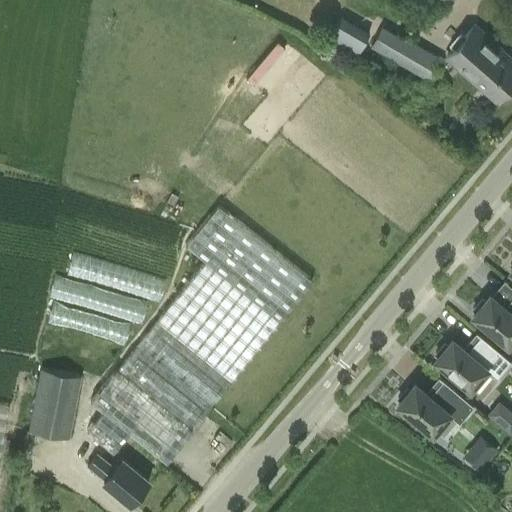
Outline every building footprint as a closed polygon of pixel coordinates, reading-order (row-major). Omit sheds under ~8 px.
[(332,22),(326,36),(357,50),(363,36),(332,22)] [(497,98),(511,80),(511,57),(473,25),(447,56),(497,98)] [(431,80),(444,59),(398,32),(398,33),(383,26),(371,46),(431,80)] [(130,431),(167,460),(312,279),(217,204),(185,244),(204,259),(92,400),(104,410),(88,430),(114,450),(130,431)] [(159,301),(165,276),(71,251),(64,275),(53,272),(46,298),(52,300),(46,321),(125,342),(131,321),(141,324),(147,298),(159,301)] [(511,288),(500,302),(489,293),(484,299),(482,297),(473,308),(475,310),(473,313),(507,342),(511,336),(511,288)] [(435,357),(470,387),(486,368),(497,377),(511,360),(476,331),(463,347),(452,338),(447,344),(444,342),(435,353),(437,355),(435,357)] [(28,430),(70,439),(82,375),(40,365),(28,430)] [(459,422),(473,404),(439,375),(425,391),(414,382),(409,388),(407,386),(398,397),(400,399),(398,402),(432,431),(448,412),(459,422)] [(511,410),(498,398),(486,411),(508,431),(511,426),(511,410)] [(0,459),(10,404),(0,402),(0,459)] [(478,434),(462,453),(480,469),(497,450),(478,434)] [(121,458),(115,466),(96,451),(86,465),(104,480),(103,481),(131,503),(150,480),(121,458)]
